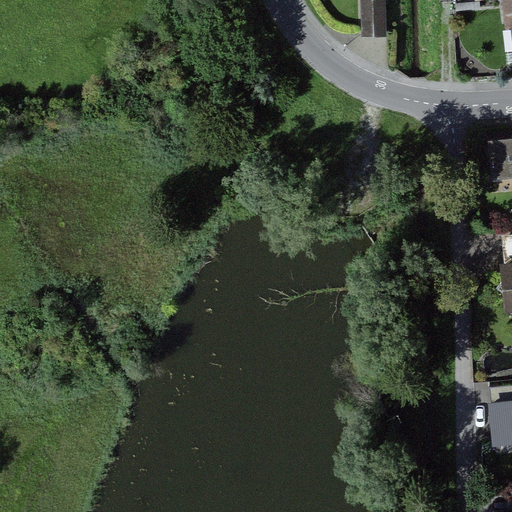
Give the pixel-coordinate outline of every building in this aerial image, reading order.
[(388,0),(364,0),(367,33),(391,31),(388,0)] [(496,0),(446,0),(452,62),(502,58),(496,0)] [(511,134),(496,137),(502,192),(511,190),(511,134)] [(511,256),(502,257),(506,311),(511,310),(511,256)] [(511,383),(487,386),(492,440),(511,438),(511,383)]
